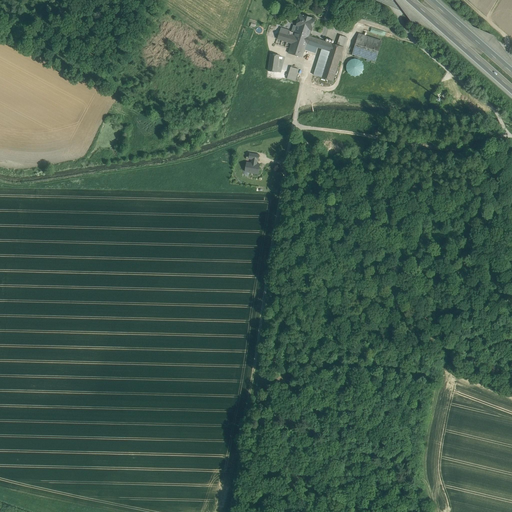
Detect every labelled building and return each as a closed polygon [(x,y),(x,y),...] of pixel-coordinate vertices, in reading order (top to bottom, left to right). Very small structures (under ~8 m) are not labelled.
[(315,19),(300,14),(296,26),(297,26),(296,31),(310,35),(311,30),(312,30),(315,19)] [(310,35),(296,31),(295,32),(292,31),(292,32),(277,27),(274,38),(292,43),(288,53),(302,57),(305,50),(307,44),(309,36),(310,35)] [(382,41),(359,34),(352,54),(375,62),(382,41)] [(347,37),(340,35),(337,45),(344,47),(347,37)] [(320,39),(309,36),(307,44),(318,47),(320,39)] [(331,43),(324,41),(322,49),(329,51),(331,43)] [(337,45),(331,43),(329,51),(321,77),(333,81),(344,47),(337,45)] [(318,47),(307,44),(305,50),(316,53),(318,47)] [(281,46),(272,45),(269,66),(278,68),(281,46)] [(322,49),(314,75),(321,77),(329,51),(322,49)] [(348,63),(347,66),(346,69),(346,72),(348,74),(351,76),(354,77),(357,77),(359,75),(361,72),(362,69),(362,66),(360,63),(357,62),(354,61),(351,61),(348,63)] [(298,69),(290,67),(287,79),(295,81),(298,69)] [(260,155),(250,153),(249,159),(252,159),(251,163),(247,162),(245,170),(249,171),(249,173),(259,174),(260,164),(257,164),(258,160),(259,161),(260,155)]
